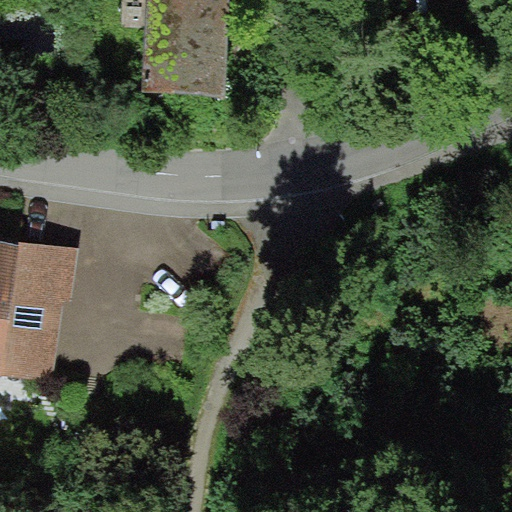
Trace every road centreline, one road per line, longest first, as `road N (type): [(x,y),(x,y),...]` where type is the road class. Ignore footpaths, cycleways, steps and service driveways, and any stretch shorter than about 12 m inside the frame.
road 1 (track): [(194,511),(205,432),(282,247),(297,181)]
road 2 (residential): [(297,181),(126,176),(0,161)]
road 3 (residential): [(511,101),(297,181)]
road 4 (residential): [(297,181),(305,0)]
